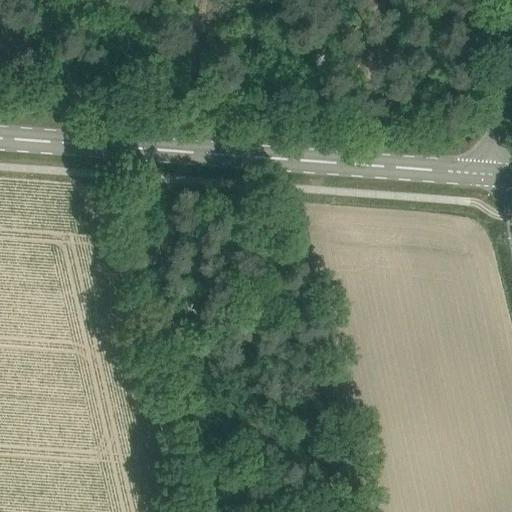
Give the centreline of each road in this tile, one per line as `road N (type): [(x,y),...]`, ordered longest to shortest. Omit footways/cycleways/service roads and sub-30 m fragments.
road 1 (secondary): [(0,138),(503,175)]
road 2 (unclassified): [(503,175),(497,129),(511,45)]
